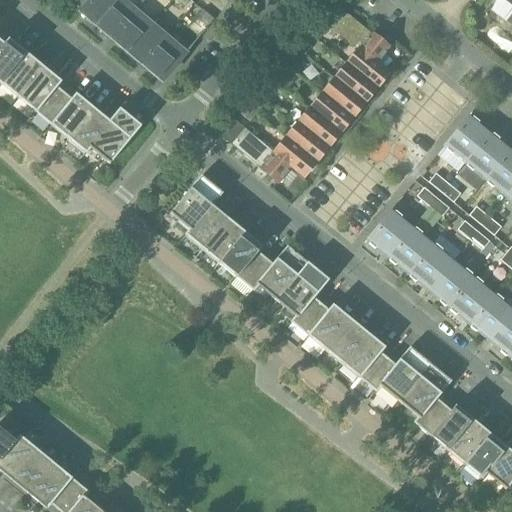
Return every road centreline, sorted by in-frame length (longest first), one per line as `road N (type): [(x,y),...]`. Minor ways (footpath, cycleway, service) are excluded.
road 1 (residential): [(327,240),(511,393)]
road 2 (residential): [(327,240),(483,62)]
road 3 (residential): [(32,0),(183,122)]
road 4 (residential): [(183,122),(327,240)]
